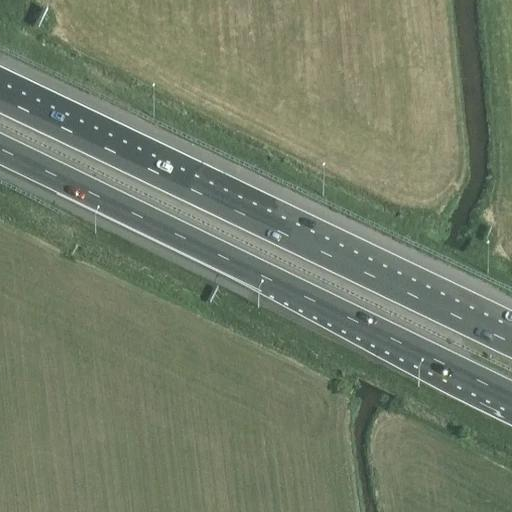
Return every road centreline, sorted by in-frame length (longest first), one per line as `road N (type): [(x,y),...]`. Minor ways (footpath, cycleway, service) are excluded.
road 1 (motorway): [(0,149),(511,398)]
road 2 (motorway): [(511,343),(0,97)]
